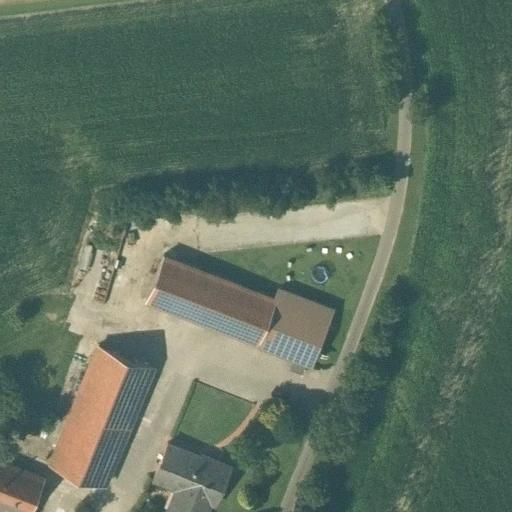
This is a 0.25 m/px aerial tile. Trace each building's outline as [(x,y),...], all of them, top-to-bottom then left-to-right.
[(163,253),(145,300),(255,343),(274,296),(163,253)] [(274,296),(255,343),(311,365),(334,306),(278,284),(274,296)] [(49,461),(105,485),(155,366),(95,343),(49,461)] [(170,441),(155,478),(189,492),(181,511),(205,511),(210,501),(215,503),(230,466),(170,441)] [(0,511),(29,511),(43,477),(0,459),(0,511)]
